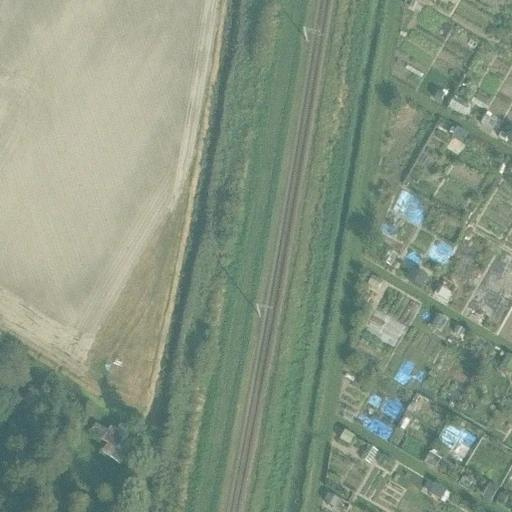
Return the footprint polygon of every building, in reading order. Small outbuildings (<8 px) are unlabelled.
[(441,103),(446,96),(440,93),(436,100),(441,103)] [(509,128),(511,123),(511,108),(508,106),(499,121),(509,128)] [(463,145),(468,136),(458,130),(453,139),(463,145)] [(385,180),(382,185),(391,190),(394,184),(385,180)] [(432,279),(418,272),(414,280),(427,286),(432,279)] [(370,286),(379,291),(383,283),(375,278),(370,286)] [(448,302),(452,295),(444,290),(440,297),(448,302)] [(466,331),(459,328),(456,335),(462,338),(466,331)] [(366,416),(360,412),(356,418),(362,422),(366,416)] [(114,430),(112,434),(107,441),(113,445),(107,454),(122,464),(139,439),(124,429),(120,435),(114,430)] [(346,432),(341,441),(350,446),(355,437),(346,432)] [(441,500),(447,491),(438,485),(432,494),(441,500)] [(486,495),(494,500),(500,490),(491,485),(486,495)] [(337,509),(341,502),(329,495),(325,502),(337,509)] [(497,504),(504,508),(509,499),(502,495),(497,504)]
